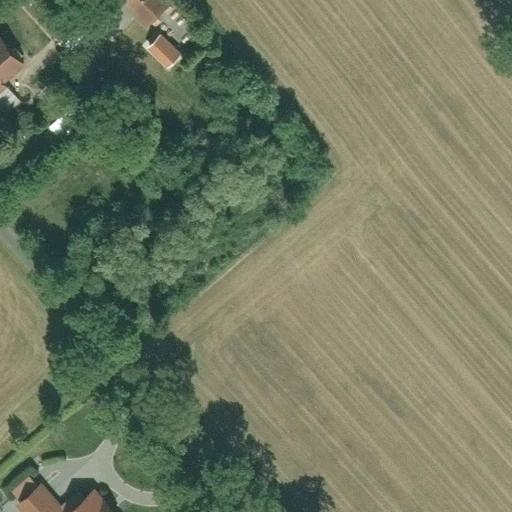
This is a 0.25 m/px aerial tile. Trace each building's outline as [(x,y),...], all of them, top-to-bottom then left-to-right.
[(173,0),(122,0),(151,28),(176,3),(173,0)] [(0,36),(0,89),(28,65),(2,35),(0,36)] [(162,35),(129,60),(177,124),(210,100),(162,35)] [(32,475),(12,491),(21,503),(41,487),(32,475)] [(121,511),(112,501),(108,505),(96,490),(68,511),(67,511),(46,485),(19,506),(24,511),(121,511)]
